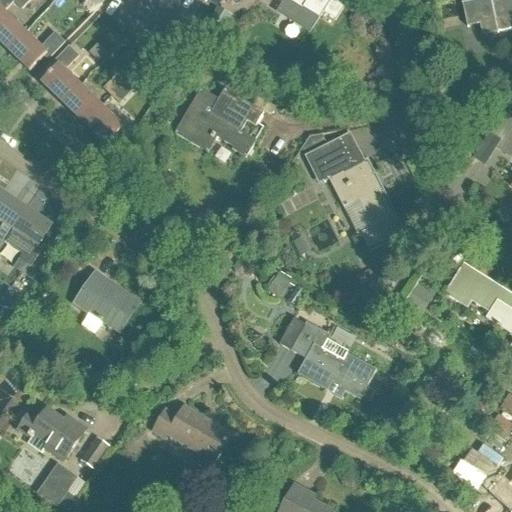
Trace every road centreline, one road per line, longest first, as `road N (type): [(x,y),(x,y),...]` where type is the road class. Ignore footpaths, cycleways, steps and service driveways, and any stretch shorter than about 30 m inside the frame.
road 1 (residential): [(450,511),(399,474),(249,397),(189,280),(0,150)]
road 2 (residential): [(390,0),(430,186),(511,243)]
